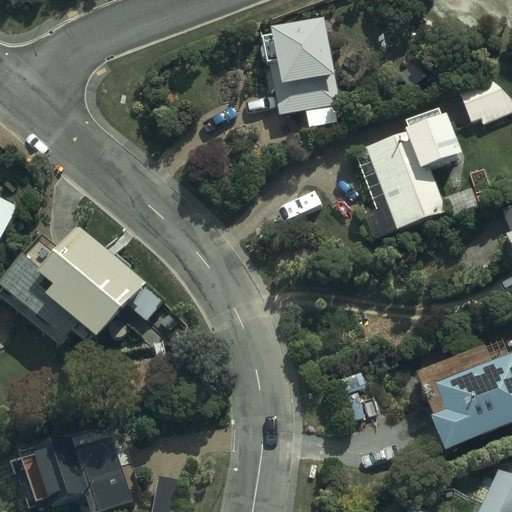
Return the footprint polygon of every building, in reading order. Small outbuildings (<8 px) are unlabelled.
[(341,109),(326,35),(266,47),(272,74),(280,72),(286,101),(280,102),(283,120),(341,109)] [(511,111),(495,86),(459,99),(472,132),(481,129),(483,133),(511,121),(511,111)] [(405,141),(364,156),(396,240),(449,221),(435,183),(464,172),(448,130),(407,145),(405,141)] [(0,257),(20,214),(0,204),(0,257)] [(154,298),(82,241),(68,257),(45,239),(0,295),(0,300),(70,356),(78,345),(102,364),(154,298)] [(485,365),(417,394),(434,435),(431,437),(446,473),(511,444),(511,371),(492,380),(485,365)] [(25,468),(16,470),(27,511),(72,511),(94,506),(78,449),(23,464),(25,468)] [(511,511),(511,486),(497,481),(484,511),(511,511)]
